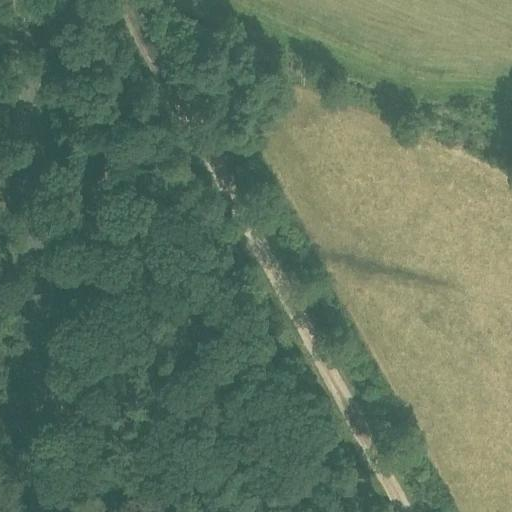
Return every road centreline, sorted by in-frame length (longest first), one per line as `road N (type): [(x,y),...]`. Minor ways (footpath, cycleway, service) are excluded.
road 1 (track): [(405,511),(128,0)]
road 2 (unclassified): [(52,511),(23,0)]
